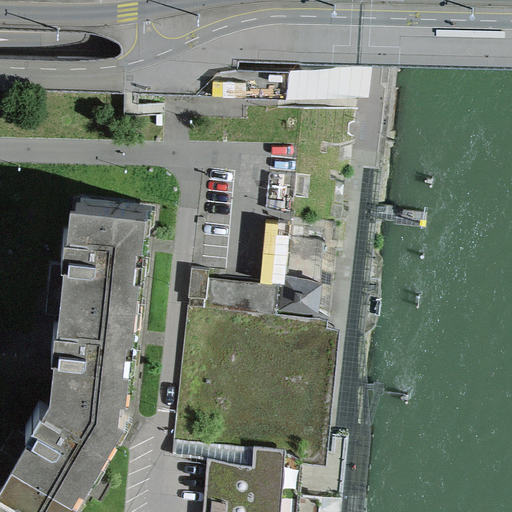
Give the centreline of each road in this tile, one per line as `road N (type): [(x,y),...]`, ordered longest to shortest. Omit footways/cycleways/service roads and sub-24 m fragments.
road 1 (motorway): [(251,6),(511,11)]
road 2 (motorway): [(0,40),(121,43),(251,6)]
road 3 (motorway): [(0,3),(251,6)]
road 4 (primary): [(0,10),(176,0)]
